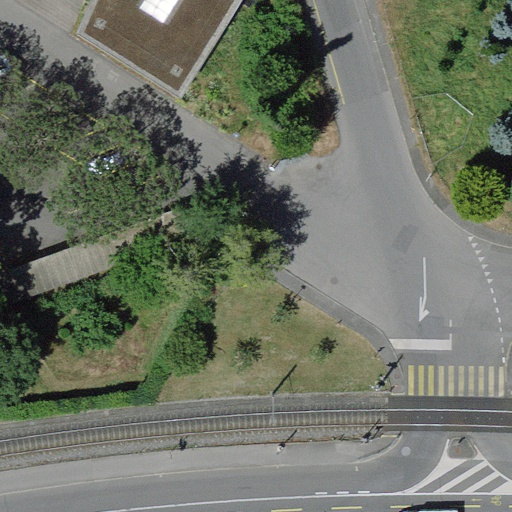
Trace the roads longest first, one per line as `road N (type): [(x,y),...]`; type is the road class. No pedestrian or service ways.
road 1 (residential): [(448,347),(428,421),(400,468),(364,479),(192,489),(131,511)]
road 2 (residential): [(331,0),(448,347)]
road 3 (residential): [(511,451),(448,347)]
